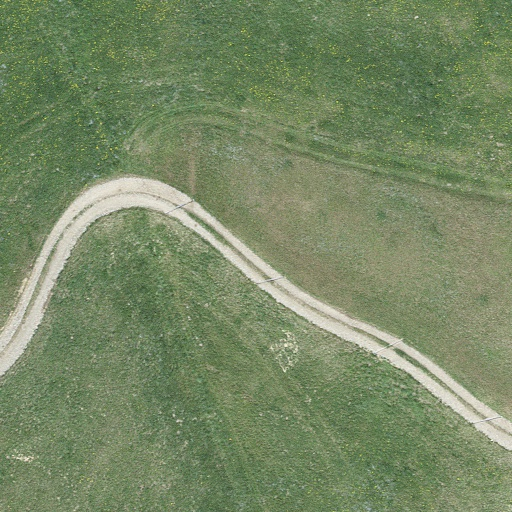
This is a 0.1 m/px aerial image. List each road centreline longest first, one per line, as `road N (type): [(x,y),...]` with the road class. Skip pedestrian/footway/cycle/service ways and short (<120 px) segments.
road 1 (track): [(0,359),(78,213),(101,198),(148,195),(182,209),(271,279),(404,356),(511,434)]
road 2 (track): [(101,198),(148,117),(184,108),(228,111),(511,187)]
